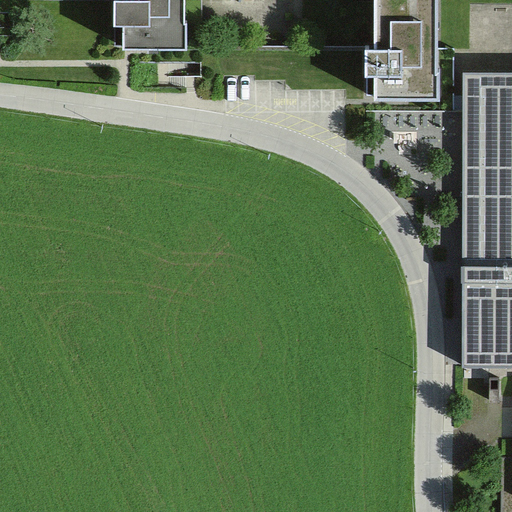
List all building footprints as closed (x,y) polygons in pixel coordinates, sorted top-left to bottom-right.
[(191,0),(129,0),(129,52),(192,52),(191,0)] [(440,0),(378,0),(378,96),(440,96),(440,0)] [(511,78),(472,78),(471,366),(511,366),(511,78)] [(407,139),(463,139),(463,118),(408,117),(407,139)] [(506,436),(511,435),(511,373),(492,374),(493,404),(504,403),(506,436)]
